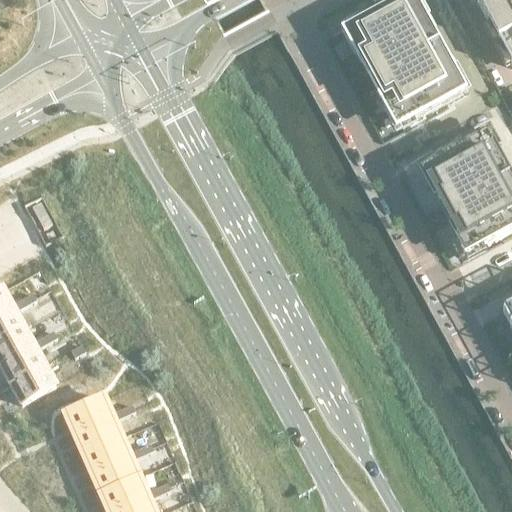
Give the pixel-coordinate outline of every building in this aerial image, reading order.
[(511,0),(473,0),(511,71),(511,70),(511,0)] [(402,131),(464,97),(412,1),(349,35),(402,131)] [(425,174),(471,258),(511,235),(511,183),(488,139),(469,149),(425,174)] [(53,228),(41,207),(32,212),(44,233),(53,228)] [(22,304),(12,310),(3,294),(0,295),(0,321),(14,313),(16,317),(26,311),(22,304)] [(37,305),(35,302),(33,298),(22,304),(26,311),(37,305)] [(511,309),(502,315),(511,333),(511,309)] [(0,345),(24,332),(16,317),(14,313),(0,321),(0,345)] [(0,345),(0,368),(1,370),(35,351),(37,355),(47,349),(43,342),(33,348),(24,332),(0,345)] [(58,343),(56,340),(54,336),(43,342),(47,349),(58,343)] [(1,370),(11,389),(45,370),(37,355),(35,351),(1,370)] [(75,364),(85,358),(81,351),(71,357),(75,364)] [(11,389),(22,409),(56,390),(45,370),(11,389)] [(121,414),(110,419),(103,402),(66,419),(75,439),(112,423),(114,426),(125,421),(121,414)] [(125,421),(136,417),(132,409),(121,414),(125,421)] [(121,442),(114,426),(112,423),(75,439),(84,459),(121,442)] [(139,454),(128,459),(121,442),(84,459),(92,479),(129,462),(131,466),(142,461),(139,454)] [(142,461),(153,456),(150,449),(139,454),(142,461)] [(121,490),(138,482),(131,466),(129,462),(92,479),(97,490),(101,498),(121,490)] [(142,490),(138,482),(121,490),(101,498),(107,511),(123,511),(147,502),(149,505),(160,500),(156,493),(145,498),(142,490)] [(160,500),(171,496),(168,490),(167,488),(164,490),(156,493),(160,500)] [(151,511),(149,505),(147,502),(123,511),(151,511)]
